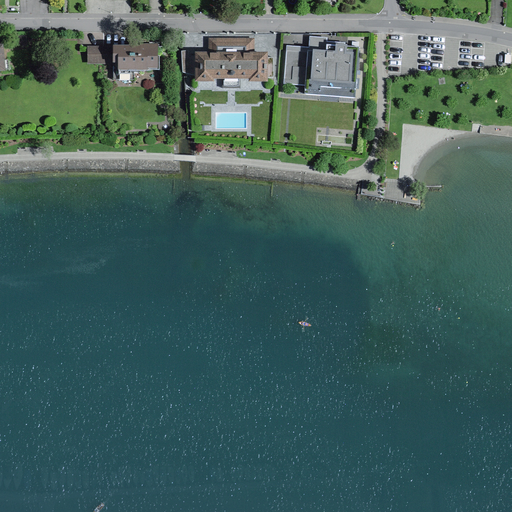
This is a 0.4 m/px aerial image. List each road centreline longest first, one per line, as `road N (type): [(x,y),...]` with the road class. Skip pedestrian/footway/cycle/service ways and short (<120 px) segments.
road 1 (residential): [(0,25),(390,25)]
road 2 (residential): [(390,25),(511,39)]
